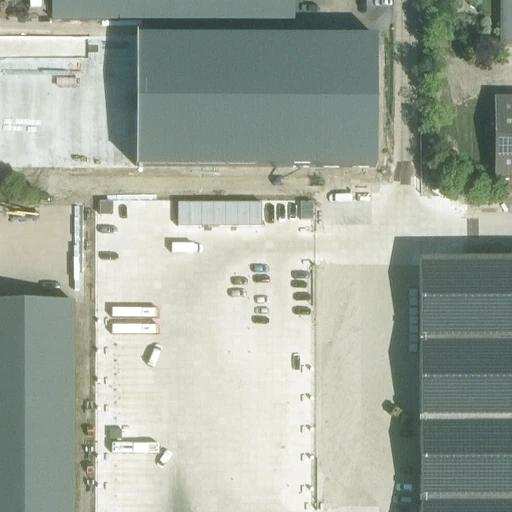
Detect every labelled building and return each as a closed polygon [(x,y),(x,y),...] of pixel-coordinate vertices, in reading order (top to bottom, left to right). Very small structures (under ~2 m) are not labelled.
[(51,0),(51,20),(293,21),(292,0),(51,0)] [(511,0),(500,0),(500,45),(511,45),(511,0)] [(0,34),(0,164),(374,165),(374,35),(0,34)] [(495,179),(511,179),(511,98),(495,99),(495,179)] [(441,198),(445,192),(434,185),(430,191),(441,198)] [(342,212),(342,202),(323,202),(324,213),(342,212)] [(260,228),(260,204),(176,204),(176,228),(260,228)] [(511,511),(511,262),(418,262),(419,511),(511,511)] [(72,511),(72,303),(0,303),(0,511),(72,511)]
